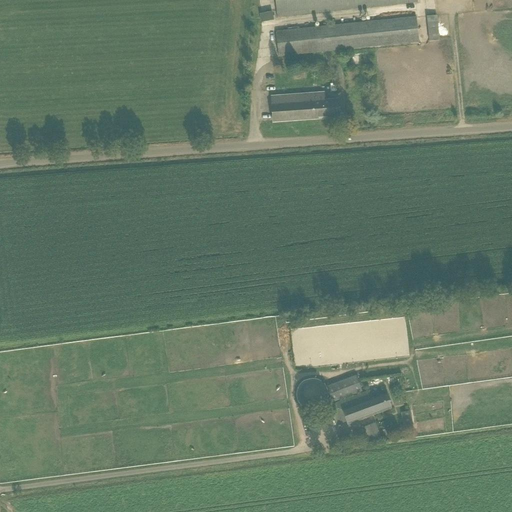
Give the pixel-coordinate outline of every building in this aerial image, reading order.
[(275,0),(277,18),(418,3),(417,0),(275,0)] [(260,14),(261,22),(273,20),(272,12),(260,14)] [(426,41),(437,40),(436,15),(425,15),(426,41)] [(276,33),(278,56),(419,42),(416,18),(276,33)] [(337,100),(324,101),(323,94),(271,97),(273,122),(338,117),(337,100)] [(332,403),(362,392),(356,376),(326,387),(332,403)] [(347,425),(391,409),(386,394),(369,401),(366,393),(330,406),(337,425),(346,421),(347,425)] [(409,411),(401,412),(402,422),(409,422),(409,411)] [(375,423),(363,427),(369,442),(380,438),(375,423)]
